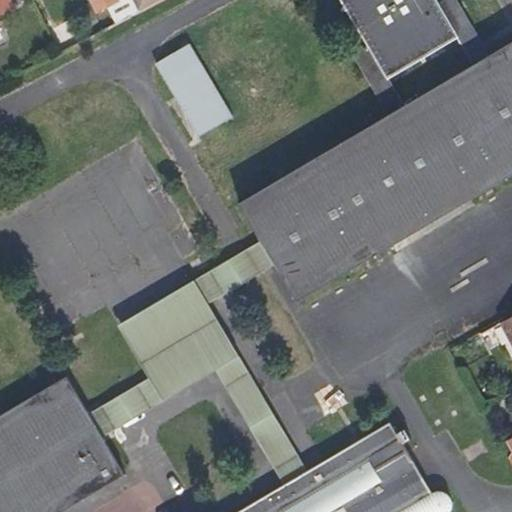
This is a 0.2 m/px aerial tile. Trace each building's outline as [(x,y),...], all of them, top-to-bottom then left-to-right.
[(9,0),(0,0),(0,12),(12,6),(9,0)] [(114,24),(138,11),(132,0),(90,0),(97,12),(106,7),(114,24)] [(132,0),(138,11),(159,0),(132,0)] [(483,45),(456,0),(445,0),(439,4),(436,0),(341,0),(368,46),(353,54),(390,117),(242,205),(262,240),(269,252),(276,264),(296,299),(439,214),(511,171),(511,45),(491,58),(483,45)] [(48,32),(59,52),(70,46),(59,26),(48,32)] [(187,46),(156,65),(174,98),(197,137),(230,118),(187,46)] [(97,424),(104,437),(217,370),(285,485),(297,478),(309,471),(210,304),(228,292),(264,271),(276,264),(269,252),(262,240),(245,250),(233,257),(193,281),(119,325),(150,378),(90,413),(97,424)] [(511,316),(503,321),(511,339),(511,316)] [(68,376),(0,415),(0,511),(57,511),(122,473),(104,437),(97,424),(90,413),(68,376)] [(452,511),(454,508),(454,503),(453,498),(449,494),(444,492),(439,491),(433,494),(429,488),(409,454),(403,445),(411,440),(405,430),(397,435),(390,423),(325,462),(309,471),(297,478),(285,485),(239,511),(452,511)]
